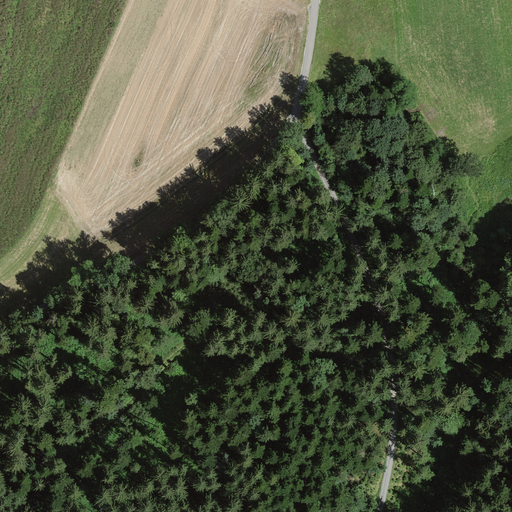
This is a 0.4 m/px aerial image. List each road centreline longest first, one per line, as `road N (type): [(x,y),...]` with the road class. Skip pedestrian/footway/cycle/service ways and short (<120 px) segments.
road 1 (unclassified): [(317,0),(296,117),(114,271),(0,336)]
road 2 (track): [(378,511),(392,442),(391,343),(296,117)]
